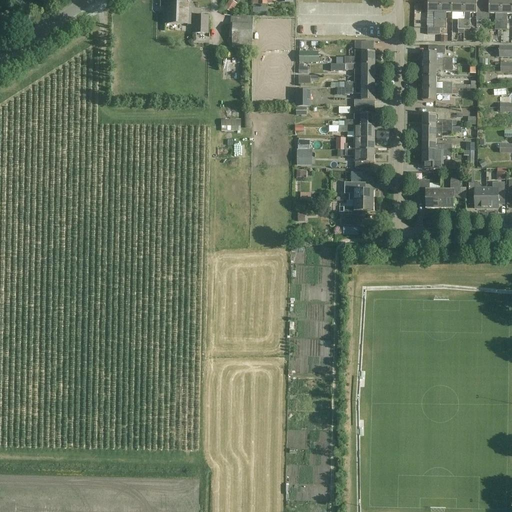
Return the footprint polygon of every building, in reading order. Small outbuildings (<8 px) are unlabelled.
[(187,0),(168,0),(168,4),(166,4),(165,25),(191,25),(191,5),(188,5),(187,0)] [(440,29),(440,0),(428,0),(428,13),(434,13),(434,29),(428,29),(428,35),(440,35),(440,29)] [(453,13),(452,0),(440,0),(440,29),(446,29),(446,13),(453,13)] [(464,30),(465,0),(454,0),(452,0),(453,13),(458,13),(458,30),(464,30)] [(465,0),(464,30),(470,30),(470,14),(477,14),(476,22),(483,22),(483,3),(477,3),(477,0),(465,0)] [(489,3),(483,3),(483,22),(489,22),(489,14),(495,14),(495,30),(501,31),(502,1),(489,1),(489,3)] [(511,1),(502,1),(501,31),(507,31),(507,15),(511,14),(511,1)] [(208,17),(195,17),(195,34),(208,35),(208,17)] [(253,18),(231,18),(231,24),(233,24),(232,49),(252,49),(253,18)] [(346,59),(346,65),(375,65),(375,53),(373,53),(373,43),(355,43),(355,53),(362,53),(362,59),(346,59)] [(318,46),(307,45),(307,63),(318,64),(318,46)] [(423,53),(423,65),(453,65),(453,60),(443,60),(443,55),(445,55),(445,47),(429,47),(429,53),(423,53)] [(511,47),(499,47),(499,59),(511,58),(511,47)] [(375,77),(375,65),(346,65),(346,71),(355,71),(355,77),(375,77)] [(453,65),(423,65),(423,77),(437,77),(437,71),(453,72),(453,65)] [(375,89),(375,77),(355,77),(355,83),(346,83),(346,89),(375,89)] [(437,77),(423,77),(423,89),(452,90),(452,84),(437,84),(437,77)] [(375,101),(375,89),(346,89),(345,94),(362,94),(361,101),(355,101),(354,108),(367,108),(367,101),(375,101)] [(452,96),(452,90),(423,89),(423,101),(436,102),(437,90),(443,90),(442,96),(452,96)] [(311,108),(311,91),(296,91),(296,108),(311,108)] [(367,108),(355,108),(355,121),(345,121),(345,123),(333,123),(333,127),(340,127),(375,127),(375,115),(367,115),(367,108)] [(423,127),(452,127),(456,127),(456,121),(436,121),(436,115),(423,115),(423,127)] [(340,127),(340,133),(355,133),(355,139),(375,139),(375,127),(340,127)] [(423,127),(423,139),(436,139),(436,133),(452,133),(452,127),(423,127)] [(375,151),(375,139),(355,139),(355,145),(345,145),(345,151),(375,151)] [(436,139),(423,139),(423,151),(452,152),(452,146),(436,146),(436,139)] [(511,154),(511,145),(500,146),(500,154),(511,154)] [(298,164),(313,165),(313,149),(298,149),(298,164)] [(375,151),(345,151),(345,157),(355,157),(355,163),(355,169),(371,169),(371,163),(375,163),(375,151)] [(423,151),(423,163),(425,163),(425,169),(441,169),(441,164),(442,164),(442,157),(452,157),(452,152),(423,151)] [(440,209),(440,191),(430,191),(430,181),(420,181),(420,196),(426,196),(426,209),(440,209)] [(451,191),(440,191),(440,209),(454,209),(454,196),(461,196),(461,181),(451,181),(451,191)] [(351,201),(375,201),(375,190),(363,190),(363,183),(345,183),(345,190),(351,190),(351,194),(351,201)] [(487,209),(487,189),(481,189),(481,183),(469,184),(469,205),(475,205),(475,209),(487,209)] [(493,189),(487,189),(487,209),(499,209),(499,199),(505,200),(505,183),(493,183),(493,189)] [(375,212),(375,201),(351,201),(351,202),(355,202),(355,207),(345,207),(345,227),(363,227),(363,212),(375,212)]
